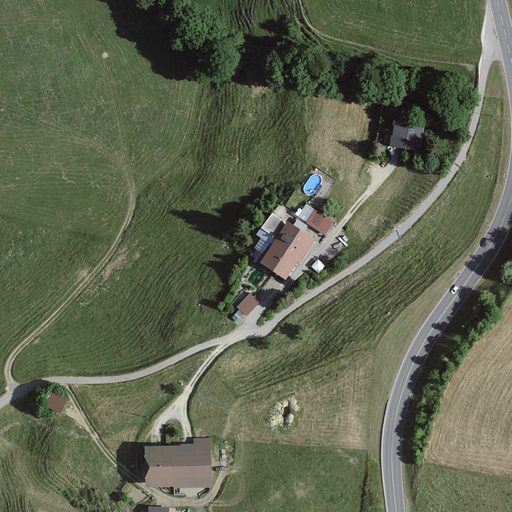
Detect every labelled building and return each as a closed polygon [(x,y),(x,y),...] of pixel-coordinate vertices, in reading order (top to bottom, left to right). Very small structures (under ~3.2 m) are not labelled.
[(390,146),(421,150),(424,125),(394,121),(390,146)] [(260,262),(286,281),(313,241),(273,214),(262,230),(275,240),(260,262)] [(237,310),(246,318),(260,302),(251,294),(237,310)] [(52,398),(47,414),(63,419),(69,403),(52,398)] [(181,446),(145,447),(146,487),(173,487),(174,488),(211,488),(210,438),(194,439),(194,444),(181,444),(181,446)]
